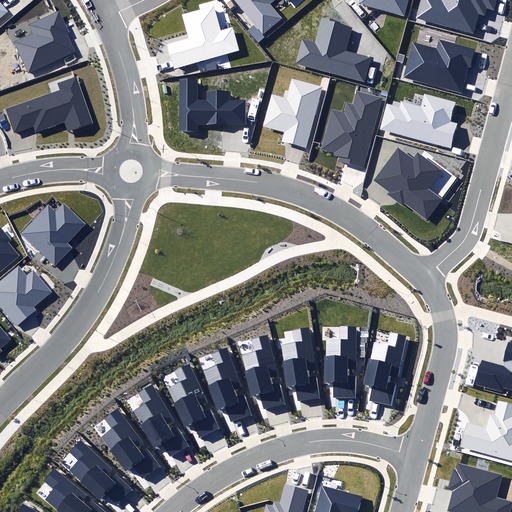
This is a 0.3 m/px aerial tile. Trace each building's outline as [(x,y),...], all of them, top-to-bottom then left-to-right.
[(0,0),(0,18),(8,12),(0,2),(0,0)] [(233,0),(262,34),(281,17),(270,4),(274,0),(285,0),(288,3),(290,0),(233,0)] [(359,0),(358,5),(404,17),(408,0),(359,0)] [(420,0),(415,19),(473,33),(478,13),(485,14),(486,8),(496,11),(498,0),(420,0)] [(220,30),(213,6),(184,14),(182,15),(186,30),(189,38),(167,44),(174,69),(239,50),(232,27),(220,30)] [(14,43),(28,73),(76,52),(68,33),(69,32),(60,11),(56,12),(29,24),(33,35),(14,43)] [(341,23),(321,17),(315,41),(301,37),(294,63),(365,82),(371,58),(346,51),(352,27),(340,24),(341,23)] [(413,42),(403,77),(462,94),(475,50),(439,40),(436,49),(413,42)] [(66,121),(70,131),(93,123),(76,76),(57,82),(60,90),(6,109),(14,132),(33,125),(36,132),(66,121)] [(281,142),(306,148),(322,87),(292,79),(287,98),(271,94),(263,127),(284,133),(281,142)] [(179,131),(198,131),(198,124),(247,124),(247,99),(230,99),(230,91),(208,91),(208,99),(197,99),(197,80),(180,80),(179,131)] [(337,162),(362,168),(380,98),(357,92),(354,104),(348,103),(345,113),(331,109),(321,150),(333,153),(333,156),(338,157),(337,162)] [(380,129),(450,148),(457,122),(450,120),(455,102),(424,94),(421,106),(401,101),(399,106),(387,103),(380,129)] [(405,203),(427,219),(457,178),(424,154),(422,156),(418,153),(413,159),(398,147),(373,180),(389,191),(386,194),(402,206),(405,203)] [(20,234),(55,267),(74,247),(68,242),(85,224),(64,204),(63,205),(56,211),(48,204),(20,234)] [(0,271),(20,255),(8,242),(11,240),(0,226),(0,271)] [(0,279),(0,306),(17,326),(35,310),(34,308),(53,292),(33,269),(27,274),(18,264),(0,279)] [(0,352),(2,351),(0,348),(11,339),(0,326),(0,352)] [(333,398),(355,398),(355,376),(348,376),(348,368),(356,368),(356,327),(339,327),(339,338),(325,338),(325,340),(325,359),(325,384),(326,384),(333,384),(333,398)] [(297,402),(320,398),(316,376),(309,377),(308,370),(316,369),(310,333),(309,328),(293,331),(295,342),(280,344),(287,390),(295,388),(297,402)] [(369,401),(390,405),(395,383),(388,381),(390,376),(396,378),(406,336),(391,333),(388,345),(374,342),(370,360),(369,359),(363,384),(366,384),(373,386),(369,401)] [(260,394),(264,409),(285,403),(280,383),(272,385),(270,378),(278,376),(269,339),(267,335),(251,339),(255,351),(240,355),(246,376),(251,396),(260,394)] [(481,360),(474,384),(503,392),(504,388),(511,390),(511,343),(509,343),(503,366),(481,360)] [(225,408),(231,423),(251,415),(242,395),(237,397),(234,389),(242,386),(226,348),(211,354),(215,364),(203,369),(201,370),(217,412),(225,408)] [(192,422),(200,437),(219,428),(210,408),(205,411),(202,405),(208,402),(189,365),(175,372),(180,382),(167,388),(175,405),(186,426),(192,422)] [(142,391),(138,393),(145,404),(133,411),(141,425),(156,449),(162,445),(170,458),(190,446),(178,427),(171,431),(167,426),(175,421),(153,384),(142,391)] [(467,424),(461,446),(511,459),(511,404),(499,401),(495,414),(491,413),(487,429),(467,424)] [(117,409),(104,418),(112,429),(101,437),(127,472),(134,466),(144,479),(161,466),(147,448),(141,453),(136,447),(142,442),(124,418),(117,409)] [(105,494),(117,505),(132,489),(116,474),(111,479),(106,475),(111,469),(84,444),(81,441),(71,452),(78,459),(68,470),(67,471),(80,483),(99,500),(105,494)] [(454,490),(449,510),(456,511),(510,511),(511,506),(511,501),(496,497),(502,475),(458,463),(456,469),(454,468),(448,489),(454,490)] [(42,500),(56,511),(104,511),(62,477),(53,469),(43,481),(52,488),(42,500)] [(303,511),(309,490),(286,484),(284,484),(279,504),(275,503),(274,507),(266,505),(263,511),(303,511)] [(331,488),(322,486),(320,493),(314,511),(358,511),(362,496),(340,490),(331,488)] [(39,511),(21,502),(15,511),(39,511)]
